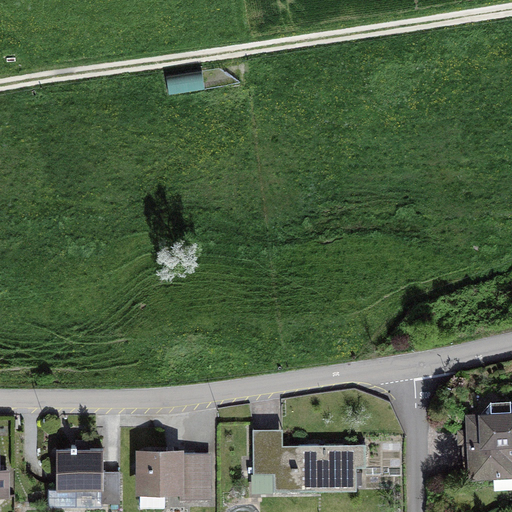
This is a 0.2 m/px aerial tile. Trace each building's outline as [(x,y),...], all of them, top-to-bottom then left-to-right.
[(511,413),(469,414),(469,478),(511,477),(511,413)] [(281,429),(251,429),(251,472),(275,472),(275,488),(354,487),(354,467),(367,467),(367,445),(281,446),(281,429)] [(119,443),(102,443),(102,449),(102,473),(119,473),(119,443)] [(57,449),(57,486),(48,486),(48,504),(76,504),(76,486),(101,486),(101,502),(119,502),(119,473),(102,473),(102,449),(57,449)] [(207,454),(140,454),(141,507),(163,507),(163,490),(185,490),(185,499),(207,498),(207,454)]
